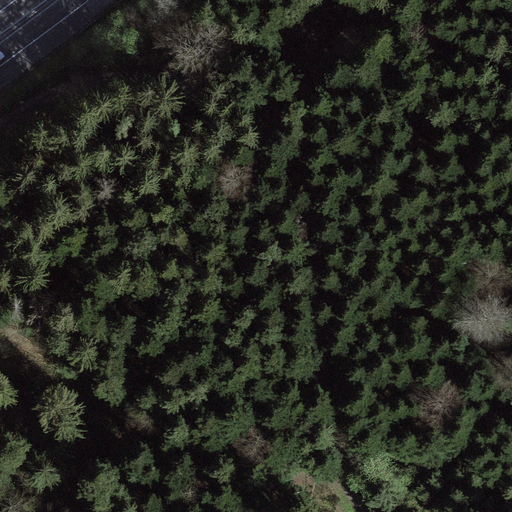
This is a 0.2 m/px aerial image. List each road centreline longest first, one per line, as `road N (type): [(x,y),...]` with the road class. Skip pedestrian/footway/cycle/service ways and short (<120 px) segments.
road 1 (track): [(365,511),(340,448),(319,337),(299,54)]
road 2 (track): [(299,54),(121,75),(65,89),(0,125)]
